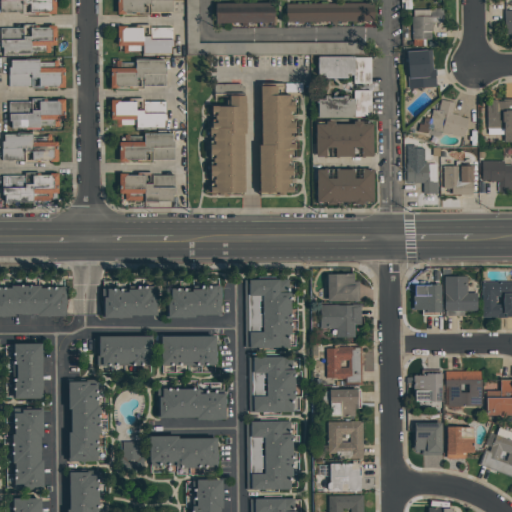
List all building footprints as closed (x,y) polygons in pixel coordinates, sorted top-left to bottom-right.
[(54,0),(54,14),(36,15),(21,16),(21,13),(0,13),(0,0),(54,0)] [(170,0),(171,13),(123,13),(123,15),(115,15),(115,0),(170,0)] [(186,0),(197,0),(199,43),(364,42),(364,53),(187,54),(186,0)] [(271,3),(271,23),(214,24),(213,4),(271,3)] [(285,4),(372,3),(372,22),(360,22),(360,23),(354,23),(355,22),(344,22),(344,23),(338,23),(338,22),(317,23),(317,24),(312,24),(312,23),(300,23),(300,24),(295,24),(295,23),(285,23),(285,4)] [(410,40),(409,10),(442,9),(443,23),(430,23),(431,40),(410,40)] [(503,11),(511,11),(511,40),(508,40),(508,35),(503,35),(503,11)] [(141,55),(141,53),(122,54),(121,47),(115,47),(115,26),(171,25),(171,47),(169,47),(170,54),(141,55)] [(48,46),(48,54),(30,54),(30,55),(1,56),(1,48),(0,48),(0,41),(21,41),(21,27),(54,26),(54,46),(48,46)] [(401,53),(429,50),(431,72),(434,71),(434,76),(433,76),(434,88),(420,89),(419,76),(420,76),(420,74),(412,75),(412,73),(405,74),(404,68),(403,68),(401,53)] [(315,58),(369,58),(369,84),(315,85),(315,58)] [(62,88),(7,89),(7,68),(9,68),(9,61),(37,60),(37,61),(57,61),(57,68),(62,68),(62,88)] [(133,61),(143,60),(162,60),(162,67),(164,67),(165,89),(108,90),(108,69),(118,69),(118,62),(133,62),(133,61)] [(291,86),(293,155),(291,155),(291,195),(255,196),(255,146),(258,145),(256,86),(291,86)] [(315,91),(369,91),(370,118),(315,118),(315,91)] [(214,96),(243,96),(243,103),(244,103),(244,129),(243,129),(243,134),(244,196),(207,196),(207,106),(214,106),(214,96)] [(62,100),(62,120),(57,120),(57,127),(38,127),(38,129),(9,129),(9,122),(7,122),(7,101),(62,100)] [(134,130),(134,128),(114,128),(114,121),(108,121),(108,101),(164,100),(165,121),(162,121),(162,129),(134,130)] [(439,100),(453,103),(450,114),(467,118),(462,137),(427,129),(426,134),(415,132),(417,124),(421,125),(422,118),(428,119),(431,109),(436,111),(438,102),(439,102),(439,100)] [(488,100),(511,100),(511,133),(501,133),(501,128),(485,128),(484,106),(488,106),(488,100)] [(314,122),(370,121),(370,158),(314,159),(314,122)] [(56,162),(0,163),(0,142),(2,142),(2,133),(31,132),(31,135),(50,134),(50,143),(55,143),(56,162)] [(142,134),(170,134),(170,142),(172,142),(172,161),(126,161),(126,163),(117,163),(116,143),(123,143),(123,136),(142,136),(142,134)] [(479,162),(502,161),(502,166),(510,166),(511,193),(496,193),(496,182),(487,182),(487,181),(480,181),(479,162)] [(404,164),(426,163),(427,182),(435,182),(435,195),(421,195),(421,184),(405,184),(404,164)] [(441,167),(470,167),(470,195),(449,195),(449,189),(441,189),(441,167)] [(314,169),(371,169),(371,205),(314,205),(314,169)] [(172,173),(172,195),(171,195),(171,202),(142,202),(142,201),(123,201),(123,194),(117,194),(117,173),(172,173)] [(0,175),(56,174),(56,194),(51,194),(51,202),(32,202),(32,203),(4,204),(4,196),(0,196),(0,175)] [(326,302),(325,275),(351,275),(351,282),(357,282),(357,301),(326,302)] [(442,277),(465,277),(465,294),(474,294),(475,311),(462,312),(462,317),(443,317),(442,277)] [(243,349),(242,281),(285,280),(285,293),(288,293),(288,334),(286,334),(286,348),(243,349)] [(511,318),(481,318),(481,283),(511,283),(511,318)] [(63,288),(63,317),(34,317),(34,315),(11,315),(11,317),(0,317),(0,288),(8,288),(8,286),(37,286),(37,288),(63,288)] [(197,286),(218,286),(218,316),(192,316),(192,318),(163,318),(163,289),(197,289),(197,286)] [(412,286),(438,286),(439,315),(424,315),(423,310),(412,310),(412,286)] [(155,287),(155,315),(128,316),(128,318),(99,319),(98,287),(155,287)] [(318,305),(359,305),(359,325),(352,325),(352,338),(334,338),(334,329),(318,329),(318,305)] [(96,337),(146,336),(147,363),(96,364),(96,337)] [(158,337),(213,337),(213,366),(159,366),(158,337)] [(9,344),(39,344),(39,400),(10,400),(9,344)] [(358,348),(359,385),(342,385),(342,380),(324,380),(323,348),(358,348)] [(291,412),(247,413),(246,358),(290,357),(290,370),(292,370),(293,399),(290,399),(291,412)] [(478,372),(479,406),(446,407),(446,387),(443,387),(443,373),(478,372)] [(441,374),(441,402),(411,402),(411,376),(423,376),(423,374),(441,374)] [(484,416),(483,391),(498,391),(497,381),(511,381),(511,393),(510,393),(510,416),(484,416)] [(96,462),(66,462),(65,433),(68,433),(68,410),(65,410),(64,383),(86,382),(86,385),(93,385),(94,407),(98,407),(98,432),(95,432),(96,462)] [(222,420),(195,420),(195,418),(155,418),(155,390),(196,390),(196,393),(222,393),(222,420)] [(327,391),(354,390),(355,409),(352,409),(352,417),(342,418),(338,418),(338,416),(328,416),(327,401),(327,391)] [(11,411),(40,410),(40,438),(38,438),(38,461),(40,461),(41,490),(12,490),(12,461),(9,461),(9,435),(11,435),(11,411)] [(361,422),(362,459),(334,460),(334,454),(325,454),(325,422),(361,422)] [(412,424),(439,423),(439,456),(419,456),(419,451),(412,451),(412,424)] [(249,490),(248,425),(291,424),(291,436),(294,436),(295,478),(292,478),(292,489),(249,490)] [(472,454),(464,454),(464,459),(444,459),(444,428),(472,427),(472,454)] [(511,440),(511,476),(511,479),(477,467),(483,451),(487,453),(494,434),(511,440)] [(146,437),(175,437),(175,439),(215,439),(215,468),(173,469),(172,466),(146,466),(146,437)] [(120,442),(137,442),(137,457),(141,457),(141,470),(117,470),(117,458),(121,458),(120,442)] [(327,465),(357,464),(357,492),(327,492),(327,491),(326,491),(324,489),(324,485),(327,483),(327,465)] [(64,511),(67,511),(66,473),(94,472),(94,511),(64,511)] [(219,480),(220,510),(217,510),(217,511),(189,511),(189,506),(194,506),(194,481),(219,480)] [(361,496),(361,511),(326,511),(326,496),(361,496)] [(9,511),(9,499),(40,499),(40,511),(9,511)] [(248,511),(248,499),(290,499),(290,511),(248,511)]
